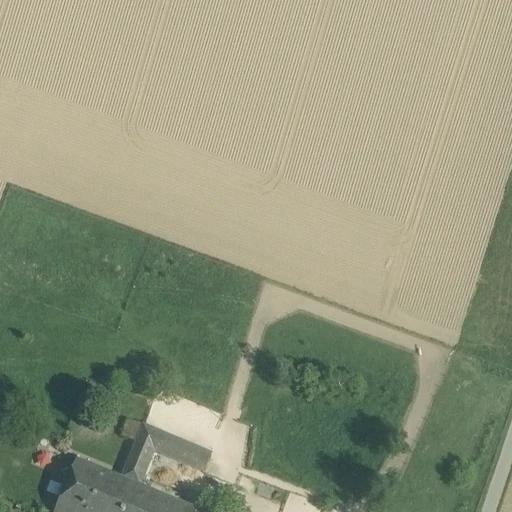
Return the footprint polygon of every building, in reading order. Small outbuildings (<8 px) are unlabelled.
[(143,427),(121,480),(127,483),(140,488),(154,453),(204,475),(211,456),(143,427)] [(121,480),(77,462),(56,511),(114,511),(127,483),(121,480)] [(199,490),(204,476),(179,467),(174,480),(199,490)] [(155,511),(161,497),(140,488),(127,483),(114,511),(155,511)] [(161,497),(155,511),(195,511),(161,497)]
